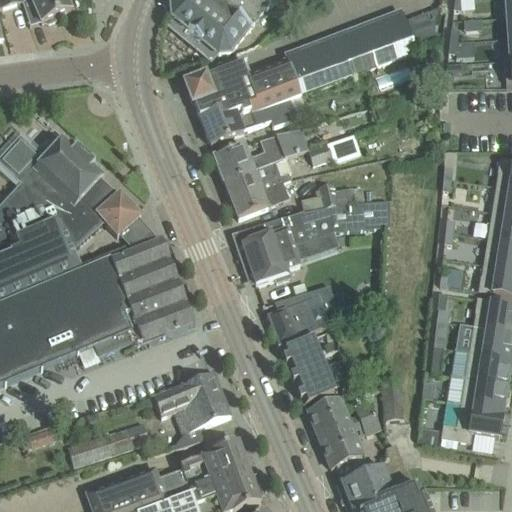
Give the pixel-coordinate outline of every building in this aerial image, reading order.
[(0,0),(0,13),(22,6),(30,3),(41,27),(71,14),(64,0),(0,0)] [(260,17),(274,0),(227,0),(226,2),(223,0),(179,0),(171,12),(171,19),(221,58),(225,61),(230,55),(260,17)] [(461,15),(462,3),(454,2),(453,14),(461,15)] [(435,18),(415,16),(414,37),(433,39),(435,18)] [(376,71),(416,55),(402,18),(250,76),(246,66),(233,71),(187,89),(199,122),(219,115),(222,123),(241,116),(242,119),(251,116),(252,119),(267,113),(290,105),(352,80),(347,68),(371,58),(376,71)] [(449,46),(457,47),(459,35),(450,34),(449,46)] [(457,47),(449,46),(448,58),(456,59),(457,47)] [(457,47),(456,59),(455,63),(474,62),(472,46),(457,47)] [(452,93),(453,81),(445,80),(444,92),(452,93)] [(297,122),(290,105),(267,113),(252,119),(251,116),(242,119),(241,116),(222,123),(219,115),(199,122),(210,150),(272,126),(274,131),(297,122)] [(282,164),(293,160),(309,154),(300,131),(260,146),(263,156),(248,162),(243,150),(214,161),(213,160),(212,161),(213,162),(223,187),(282,164)] [(334,169),(360,160),(354,140),(327,149),(327,150),(308,156),(313,170),(332,163),(334,169)] [(19,188),(20,189),(16,193),(18,194),(0,212),(0,248),(2,248),(3,250),(6,249),(8,255),(10,259),(0,263),(0,308),(83,272),(75,254),(75,253),(106,225),(128,250),(135,247),(153,238),(138,222),(140,221),(121,199),(120,198),(118,199),(111,193),(100,183),(101,183),(100,177),(99,175),(101,173),(70,144),(68,147),(66,145),(60,145),(42,165),(39,164),(42,161),(39,159),(38,160),(21,145),(22,143),(20,141),(17,144),(18,145),(0,164),(0,167),(0,168),(20,186),(19,188)] [(261,196),(283,188),(290,185),(282,164),(223,187),(223,188),(224,188),(230,205),(261,193),(261,196)] [(511,166),(499,164),(495,191),(511,193),(511,166)] [(452,172),(443,172),(442,184),(451,184),(452,172)] [(442,184),(441,196),(450,196),(451,184),(442,184)] [(289,204),(283,188),(261,196),(261,193),(230,205),(238,224),(289,204)] [(335,196),(333,188),(318,191),(319,195),(315,195),(317,201),(301,205),(304,216),(311,214),(312,214),(331,210),(337,209),(344,209),(356,207),(356,205),(364,204),(362,191),(335,196)] [(491,217),(511,220),(511,193),(495,191),(491,217)] [(304,216),(242,236),(237,237),(241,249),(255,290),(289,279),(287,275),(301,271),(294,251),(334,237),(388,232),(390,207),(331,211),(331,210),(312,214),(311,214),(304,216)] [(511,220),(491,217),(486,243),(511,247),(511,220)] [(446,225),(445,237),(453,238),(454,225),(446,225)] [(452,250),(453,238),(445,237),(444,249),(452,250)] [(511,274),(511,247),(486,243),(482,269),(511,274)] [(0,388),(94,349),(98,361),(163,336),(164,340),(195,329),(193,325),(195,324),(192,316),(190,317),(161,244),(110,264),(111,266),(105,265),(87,273),(86,271),(83,272),(0,308),(0,388)] [(511,274),(482,269),(478,296),(511,301),(511,274)] [(440,278),(439,290),(447,291),(449,279),(440,278)] [(324,316),(333,312),(329,290),(274,308),(278,316),(266,321),(278,349),(278,350),(302,340),(311,336),(317,334),(329,329),(324,316)] [(472,331),(511,337),(511,309),(476,304),(472,331)] [(438,313),(436,325),(444,327),(446,314),(438,313)] [(448,328),(436,326),(436,327),(436,328),(435,338),(446,339),(448,328)] [(468,357),(511,364),(511,355),(511,337),(472,331),(468,357)] [(310,341),(280,354),(288,372),(318,359),(310,341)] [(333,352),(332,348),(331,344),(322,348),(326,356),(333,352)] [(439,371),(441,353),(433,352),(431,370),(439,371)] [(464,383),(507,390),(511,364),(468,357),(464,383)] [(326,376),(318,359),(288,372),(295,390),(326,376)] [(328,368),(331,376),(341,371),(340,363),(328,368)] [(341,371),(331,376),(335,384),(343,380),(341,371)] [(326,376),(295,390),(304,408),(334,395),(326,376)] [(161,424),(174,418),(222,399),(214,378),(152,402),(161,424)] [(507,390),(464,383),(460,409),(502,416),(507,390)] [(384,425),(404,424),(401,384),(381,385),(384,425)] [(423,387),(421,403),(429,404),(431,388),(423,387)] [(318,444),(373,421),(369,411),(375,408),(373,394),(351,403),(357,417),(351,419),(353,424),(348,426),(339,404),(307,417),(318,444)] [(171,451),(172,454),(203,444),(199,433),(212,428),(231,421),(222,399),(174,418),(183,440),(175,449),(171,451)] [(456,433),(443,431),(441,444),(470,448),(471,439),(498,443),(502,416),(460,409),(456,433)] [(360,439),(377,432),(373,421),(318,444),(330,474),(335,472),(342,488),(369,476),(352,435),(357,433),(360,439)] [(74,472),(149,448),(143,428),(68,452),(74,472)] [(57,444),(53,432),(18,444),(22,456),(32,452),(57,444)] [(417,446),(421,449),(436,451),(438,437),(419,434),(417,446)] [(251,482),(240,452),(238,447),(214,456),(210,458),(210,459),(201,462),(201,463),(180,470),(181,473),(159,481),(156,472),(85,496),(90,511),(149,511),(165,506),(165,507),(212,491),(214,496),(242,486),(242,485),(251,482)] [(394,501),(413,493),(395,450),(386,453),(387,469),(369,476),(342,488),(341,488),(341,489),(338,491),(343,503),(346,502),(349,509),(345,510),(346,511),(376,511),(375,508),(394,500),(394,501)] [(246,511),(260,508),(251,482),(242,485),(242,486),(214,496),(212,491),(165,507),(165,506),(149,511),(246,511)] [(426,511),(422,501),(420,502),(416,492),(413,493),(394,501),(394,500),(375,508),(376,511),(426,511)]
